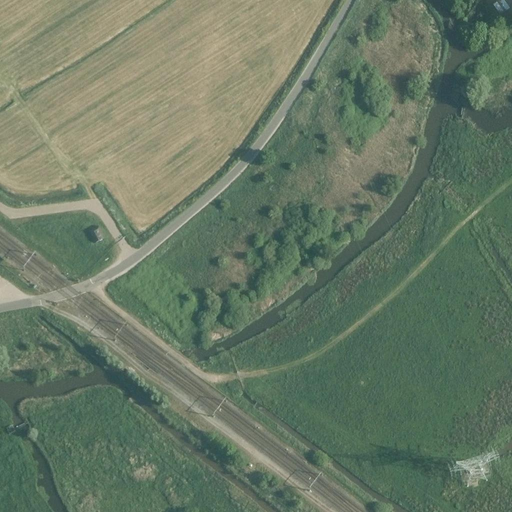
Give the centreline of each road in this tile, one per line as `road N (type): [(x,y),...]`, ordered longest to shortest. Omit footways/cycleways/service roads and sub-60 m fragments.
road 1 (unclassified): [(91,284),(192,212),(249,158),(348,0)]
road 2 (track): [(330,511),(91,329),(35,300)]
road 3 (track): [(511,181),(336,340),(277,369),(238,375)]
road 4 (track): [(0,75),(83,178),(92,205)]
